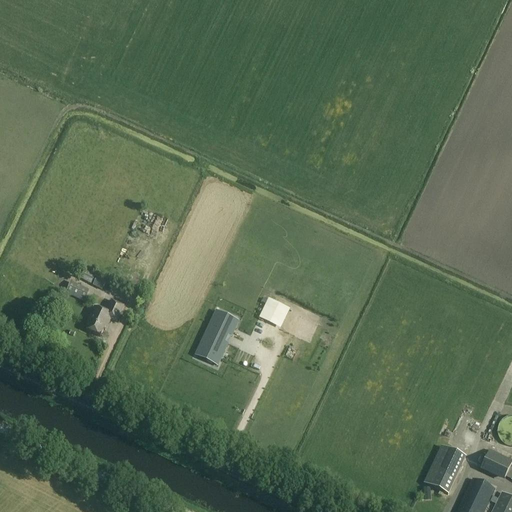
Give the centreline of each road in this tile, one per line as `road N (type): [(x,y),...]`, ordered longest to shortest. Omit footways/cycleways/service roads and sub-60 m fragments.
road 1 (tertiary): [(323,511),(0,359)]
road 2 (unclassified): [(176,511),(0,427)]
